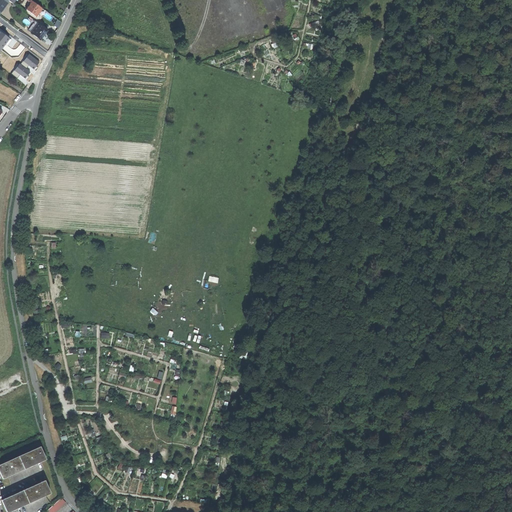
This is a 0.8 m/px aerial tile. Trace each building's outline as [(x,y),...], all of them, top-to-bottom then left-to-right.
[(26,8),(36,16),(39,12),(43,7),(32,0),(29,0),(29,1),(30,3),(26,8)] [(31,32),(40,39),(44,34),(48,29),(36,20),(29,29),(32,32),(31,32)] [(7,477),(8,477),(41,462),(46,460),(40,447),(36,449),(36,450),(31,452),(30,451),(30,452),(29,453),(28,453),(27,452),(27,453),(27,454),(23,456),(22,455),(14,458),(15,460),(11,462),(10,460),(9,461),(10,461),(8,462),(7,462),(6,462),(7,463),(1,466),(1,464),(0,464),(0,473),(3,479),(7,477)] [(1,500),(6,511),(9,511),(13,511),(46,496),(51,493),(45,480),(41,482),(41,483),(36,486),(35,485),(34,485),(35,486),(34,486),(33,486),(32,487),(32,486),(31,486),(32,488),(28,490),(27,488),(19,492),(20,493),(15,495),(15,494),(14,494),(15,495),(13,495),(12,496),(12,495),(11,496),(12,497),(6,499),(6,498),(1,500)] [(47,510),(49,511),(55,511),(65,503),(61,498),(47,510)]
